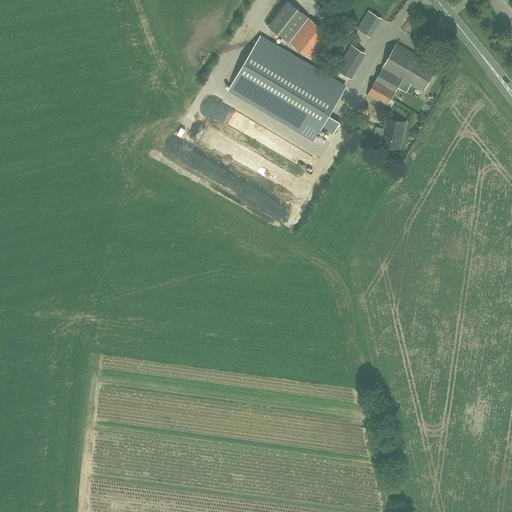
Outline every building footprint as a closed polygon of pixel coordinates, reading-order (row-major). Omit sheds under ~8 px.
[(288,1),(269,26),(288,41),(307,17),(288,1)] [(381,18),(369,11),(358,29),(370,36),(381,18)] [(330,35),(311,19),(291,44),(311,59),(330,35)] [(322,126),(334,133),(340,122),(328,115),(345,86),(261,36),(229,90),(313,140),(322,126)] [(423,91),(437,67),(397,44),(367,96),(387,107),(403,79),(423,91)] [(336,70),(348,78),(352,70),(340,63),(336,70)] [(400,149),(406,122),(387,118),(381,145),(400,149)] [(230,172),(201,160),(196,172),(225,185),(230,172)]
